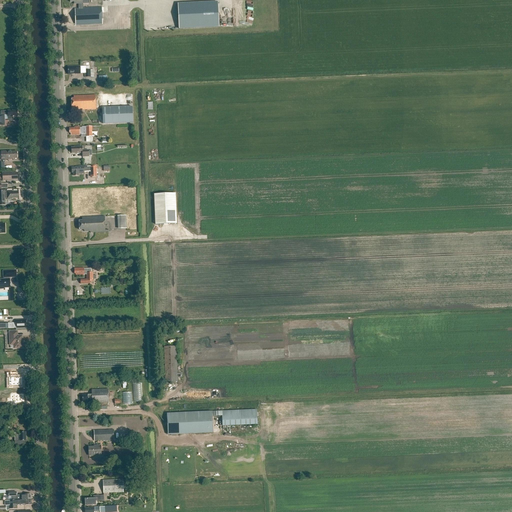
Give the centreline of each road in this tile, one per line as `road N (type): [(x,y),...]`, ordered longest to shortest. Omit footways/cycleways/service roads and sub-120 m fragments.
road 1 (unclassified): [(42,511),(21,0)]
road 2 (secondary): [(73,511),(53,0)]
